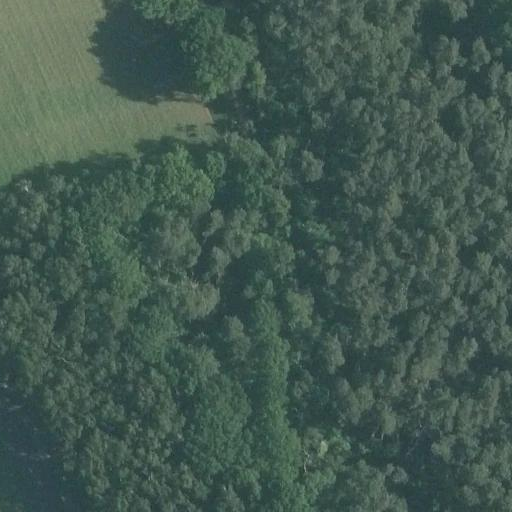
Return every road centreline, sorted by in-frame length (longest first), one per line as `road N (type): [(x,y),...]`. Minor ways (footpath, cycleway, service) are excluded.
road 1 (track): [(297,511),(253,162),(212,0)]
road 2 (track): [(0,368),(78,511)]
